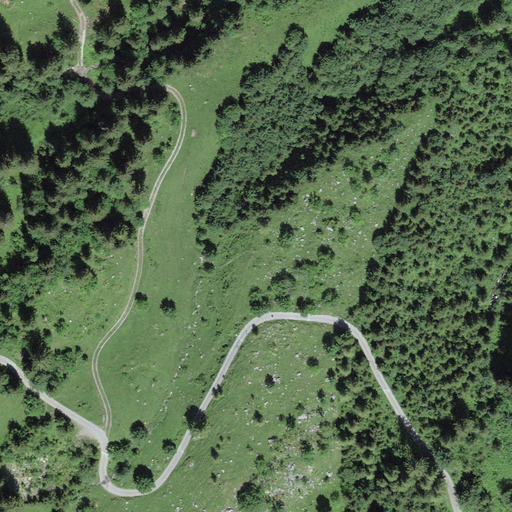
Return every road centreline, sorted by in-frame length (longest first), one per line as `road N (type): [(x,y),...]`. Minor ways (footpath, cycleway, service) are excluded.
road 1 (track): [(456,511),(448,485),(359,339),(333,320),(274,317),(247,326),(183,453),(150,493),(117,494),(101,479),(96,431),(0,360)]
road 2 (track): [(72,0),(85,17),(81,61),(90,83),(110,94),(156,86),(173,92),(183,110),(178,143),(138,230),(128,303),(95,350),(107,418),(102,440)]
